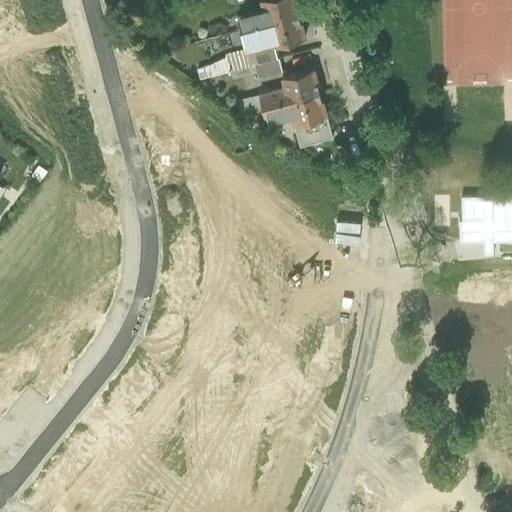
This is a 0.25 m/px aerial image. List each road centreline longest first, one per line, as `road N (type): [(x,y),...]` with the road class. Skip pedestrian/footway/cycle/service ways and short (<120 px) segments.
road 1 (residential): [(0,486),(113,352),(146,262),(82,0)]
road 2 (residential): [(324,511),(376,373),(394,235)]
road 3 (residential): [(394,235),(468,511)]
road 4 (residential): [(332,0),(394,235)]
